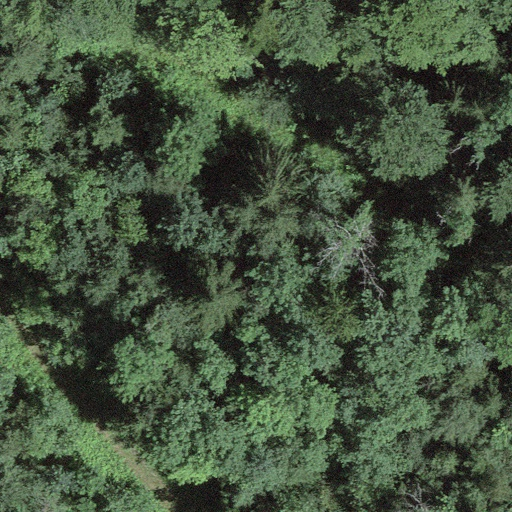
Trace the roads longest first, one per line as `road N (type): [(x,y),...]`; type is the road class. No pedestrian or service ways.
road 1 (track): [(48,0),(511,266)]
road 2 (track): [(178,511),(20,342),(0,310)]
